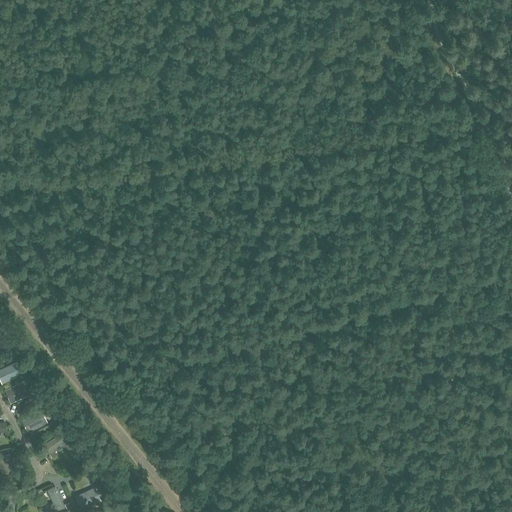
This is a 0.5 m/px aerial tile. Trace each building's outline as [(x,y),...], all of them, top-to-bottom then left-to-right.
[(0,349),(10,346),(4,333),(0,334),(0,349)] [(0,378),(2,384),(23,374),(17,361),(0,368),(0,378)] [(11,402),(31,393),(26,381),(5,390),(11,402)] [(41,409),(22,419),(29,432),(48,422),(41,409)] [(64,430),(42,444),(48,452),(69,437),(64,430)] [(73,444),(76,449),(83,445),(79,440),(73,444)] [(17,473),(11,453),(0,456),(0,469),(3,478),(17,473)] [(61,498),(68,495),(62,481),(55,483),(61,498)] [(53,502),(44,506),(46,511),(52,511),(64,507),(55,486),(47,489),(53,502)] [(102,500),(95,486),(75,496),(81,509),(102,500)]
